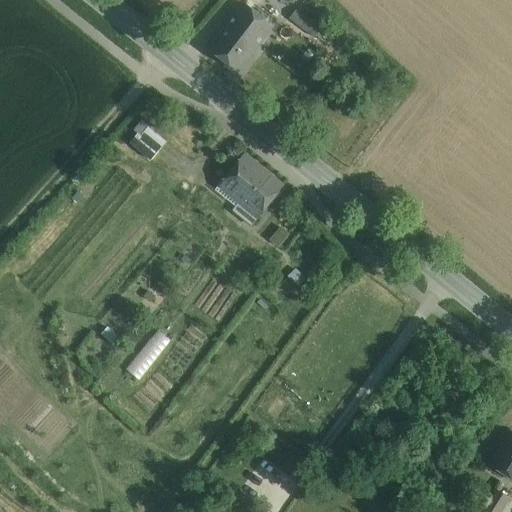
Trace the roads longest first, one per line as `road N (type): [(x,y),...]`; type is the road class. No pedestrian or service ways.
road 1 (secondary): [(511,332),(105,0)]
road 2 (track): [(167,51),(0,239)]
